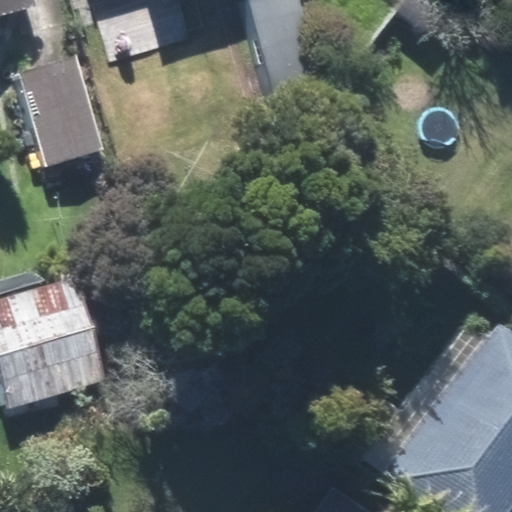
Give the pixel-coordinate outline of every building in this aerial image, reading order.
[(0,0),(0,19),(15,14),(10,0),(0,0)] [(310,111),(279,0),(239,0),(230,2),(263,123),(310,111)] [(455,0),(401,0),(388,24),(429,47),(455,0)] [(61,65),(3,82),(31,179),(89,162),(61,65)] [(62,287),(0,304),(0,418),(91,394),(62,287)] [(358,496),(377,511),(483,511),(506,484),(511,489),(511,373),(478,346),(358,496)] [(335,511),(316,498),(305,511),(335,511)]
